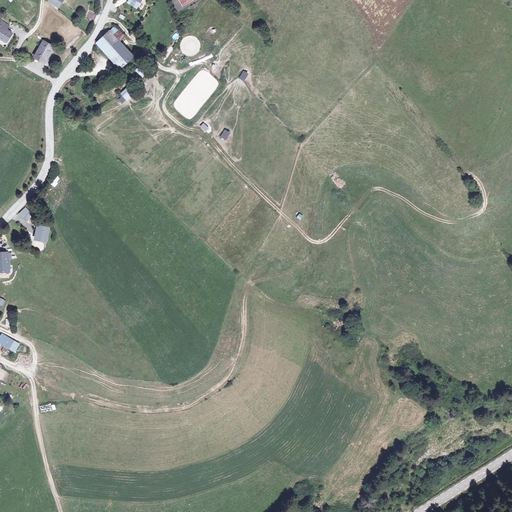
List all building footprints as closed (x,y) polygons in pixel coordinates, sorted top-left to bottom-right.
[(64,0),(63,0),(50,0),(48,2),(57,9),(64,0)] [(127,0),(126,2),(134,8),(139,0),(127,0)] [(89,11),(87,17),(95,19),(97,14),(89,11)] [(0,38),(4,42),(10,35),(5,30),(8,27),(0,20),(0,38)] [(109,28),(93,44),(116,69),(128,58),(111,40),(116,35),(109,28)] [(41,39),(31,55),(35,58),(37,54),(42,57),(50,45),(41,39)] [(135,62),(131,71),(138,74),(142,65),(135,62)] [(243,70),(239,78),(245,81),(249,73),(243,70)] [(126,88),(118,96),(123,101),(131,93),(126,88)] [(205,132),(209,128),(204,122),(200,126),(205,132)] [(226,140),(230,132),(224,129),(220,138),(226,140)] [(26,207),(20,214),(24,218),(30,211),(26,207)] [(37,225),(35,239),(46,241),(48,226),(37,225)] [(8,253),(0,252),(0,271),(9,272),(9,260),(8,260),(8,253)] [(0,343),(2,345),(8,349),(13,341),(8,338),(2,334),(0,336),(0,343)]
